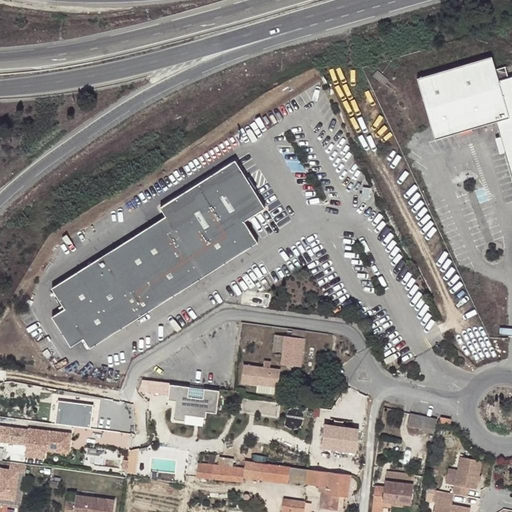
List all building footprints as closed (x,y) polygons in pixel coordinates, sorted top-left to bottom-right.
[(498,69),(494,57),(415,79),(432,139),(498,123),(511,174),(511,78),(508,79),(505,67),(498,69)] [(84,339),(90,348),(258,243),(244,221),(265,208),(255,191),(245,176),(237,161),(235,160),(160,207),(166,216),(52,288),(65,309),(52,317),(71,347),(84,339)] [(292,330),(291,338),(305,339),(306,332),(292,330)] [(272,352),(282,353),(284,337),(274,336),(272,352)] [(291,338),(284,337),(282,353),(281,366),(301,368),(305,339),(291,338)] [(257,386),(277,388),(280,370),(270,369),(243,365),(242,365),(241,383),(257,386)] [(188,388),(169,385),(167,396),(175,397),(174,402),(172,420),(184,422),(185,416),(205,418),(205,413),(215,414),(218,392),(203,389),(202,399),(187,397),(188,388)] [(276,396),(277,388),(257,386),(256,393),(276,396)] [(91,397),(81,397),(79,421),(88,422),(88,425),(108,427),(108,424),(114,424),(114,416),(109,415),(110,401),(91,400),(91,397)] [(277,402),(264,403),(265,415),(277,415),(277,402)] [(433,434),(436,420),(410,413),(406,427),(433,434)] [(56,424),(71,426),(71,421),(51,418),(50,424),(56,424)] [(320,448),(356,451),(358,425),(322,423),(320,448)] [(63,433),(28,429),(28,430),(2,427),(0,440),(0,442),(26,445),(24,456),(37,458),(39,447),(61,449),(63,433)] [(61,449),(39,447),(37,458),(44,458),(45,451),(68,454),(70,434),(63,433),(61,449)] [(461,456),(453,493),(458,494),(468,496),(469,487),(476,489),(482,461),(461,456)] [(243,476),(275,480),(277,465),(245,460),(244,467),(243,476)] [(195,476),(242,482),(243,476),(244,467),(197,461),(195,476)] [(19,472),(25,473),(27,465),(11,462),(10,470),(0,468),(0,497),(15,500),(19,472)] [(287,482),(288,473),(289,466),(277,465),(275,480),(287,482)] [(288,473),(305,475),(306,469),(289,466),(288,473)] [(334,498),(335,494),(339,495),(347,496),(350,475),(306,469),(305,475),(304,483),(319,485),(318,492),(322,493),(320,506),(337,509),(338,499),(334,498)] [(382,495),(381,505),(388,506),(388,504),(402,505),(402,503),(410,504),(413,474),(385,471),(383,486),(381,486),(380,495),(382,495)] [(0,503),(20,507),(25,473),(19,472),(15,500),(0,497),(0,503)] [(380,495),(381,486),(374,485),(371,511),(380,511),(381,505),(382,495),(380,495)] [(455,505),(451,504),(451,501),(453,493),(444,491),(434,489),(431,500),(435,501),(432,511),(468,511),(470,508),(455,505)] [(115,511),(116,503),(78,498),(77,505),(68,504),(66,511),(115,511)] [(288,511),(303,511),(304,503),(290,501),(288,511)]
